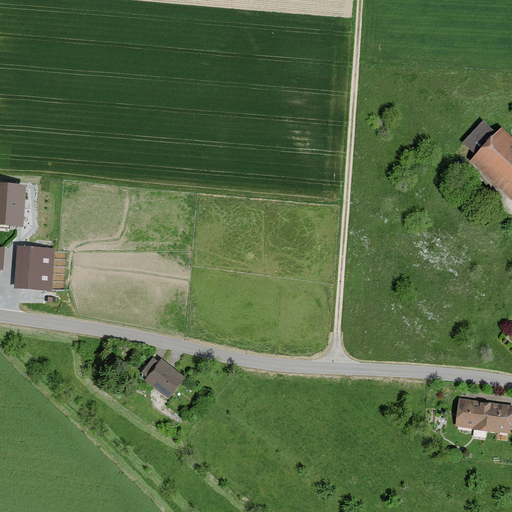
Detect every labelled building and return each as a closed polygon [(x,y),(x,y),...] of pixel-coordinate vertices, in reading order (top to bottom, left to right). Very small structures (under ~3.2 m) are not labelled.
[(471,164),(511,202),(511,139),(502,130),(496,136),(484,125),(463,147),(476,159),(471,164)] [(26,189),(0,188),(0,230),(24,231),(26,189)] [(43,250),(17,248),(14,290),(40,292),(43,250)] [(157,360),(141,382),(168,403),(185,381),(157,360)] [(489,434),(493,406),(460,402),(457,430),(489,434)] [(511,409),(511,408),(493,406),(489,434),(509,436),(511,409)]
